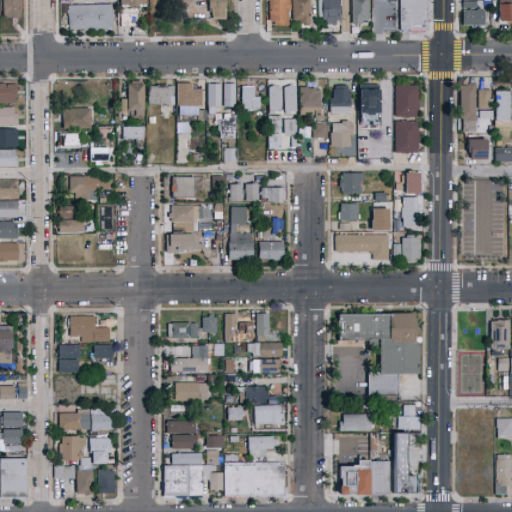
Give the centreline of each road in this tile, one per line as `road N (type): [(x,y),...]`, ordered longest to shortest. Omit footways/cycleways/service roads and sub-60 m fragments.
road 1 (tertiary): [(439,511),(443,0)]
road 2 (residential): [(0,58),(511,55)]
road 3 (residential): [(44,511),(41,0)]
road 4 (residential): [(0,290),(511,288)]
road 5 (residential): [(309,511),(308,171)]
road 6 (residential): [(141,511),(141,173)]
